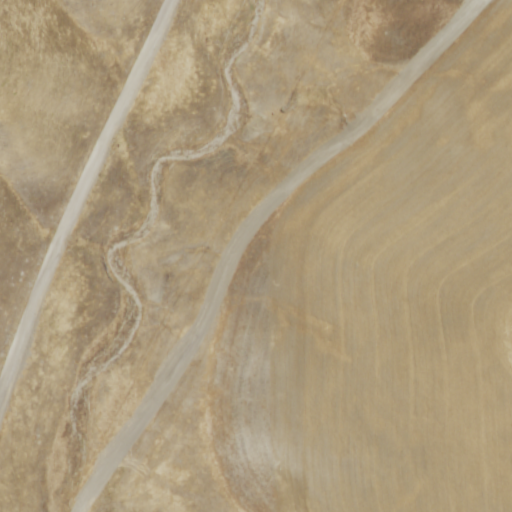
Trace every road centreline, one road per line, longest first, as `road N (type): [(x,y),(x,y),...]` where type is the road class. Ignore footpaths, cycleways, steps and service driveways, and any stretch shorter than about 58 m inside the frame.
road 1 (track): [(89,511),(179,387),(267,215),(501,0)]
road 2 (track): [(0,401),(58,238),(165,0)]
